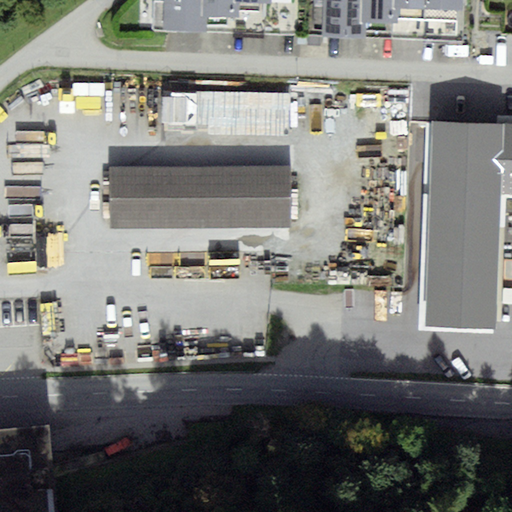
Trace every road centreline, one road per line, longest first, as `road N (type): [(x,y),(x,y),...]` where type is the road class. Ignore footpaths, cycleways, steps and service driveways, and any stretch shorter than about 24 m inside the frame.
road 1 (tertiary): [(0,397),(332,392),(511,403)]
road 2 (residential): [(511,74),(79,56),(50,37)]
